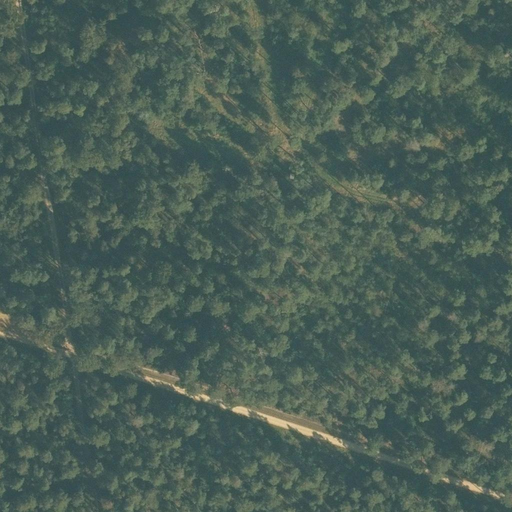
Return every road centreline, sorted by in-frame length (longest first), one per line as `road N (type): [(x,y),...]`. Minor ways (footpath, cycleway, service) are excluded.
road 1 (track): [(471,481),(74,351)]
road 2 (track): [(72,342),(18,0)]
road 3 (track): [(511,253),(425,209),(303,170)]
road 4 (track): [(281,511),(232,498),(215,397)]
road 5 (track): [(471,481),(511,357)]
road 6 (track): [(89,479),(74,351)]
